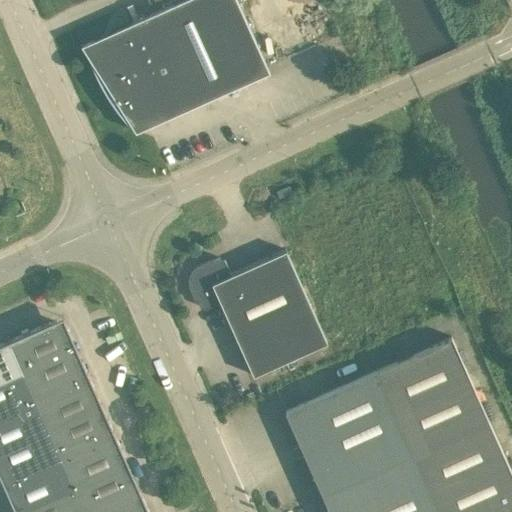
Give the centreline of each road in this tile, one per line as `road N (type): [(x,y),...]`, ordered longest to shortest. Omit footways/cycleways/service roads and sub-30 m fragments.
road 1 (residential): [(108,224),(511,42)]
road 2 (residential): [(235,511),(108,224)]
road 3 (residential): [(108,224),(9,0)]
